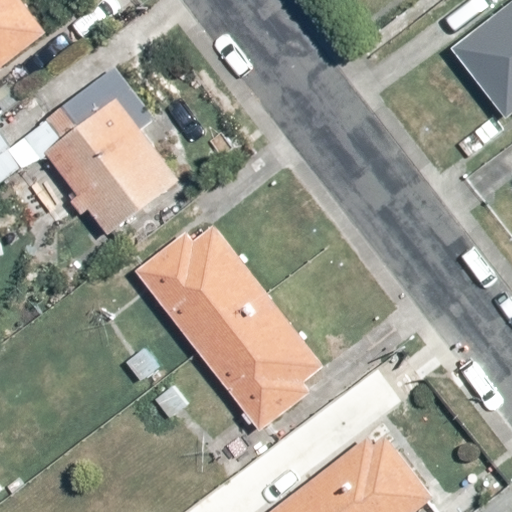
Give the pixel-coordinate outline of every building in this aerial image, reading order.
[(0,0),(0,117),(4,115),(0,109),(0,68),(47,32),(22,0),(0,0)] [(511,114),(511,3),(450,52),(504,121),(511,114)] [(29,133),(11,110),(4,115),(0,117),(0,183),(24,165),(43,151),(108,237),(181,181),(155,147),(170,135),(117,66),(29,133)] [(324,365),(216,228),(198,242),(190,231),(136,273),(260,432),(313,390),(305,380),(324,365)] [(418,511),(433,501),(378,428),(268,511),(251,511),(232,487),(198,511),(418,511)]
